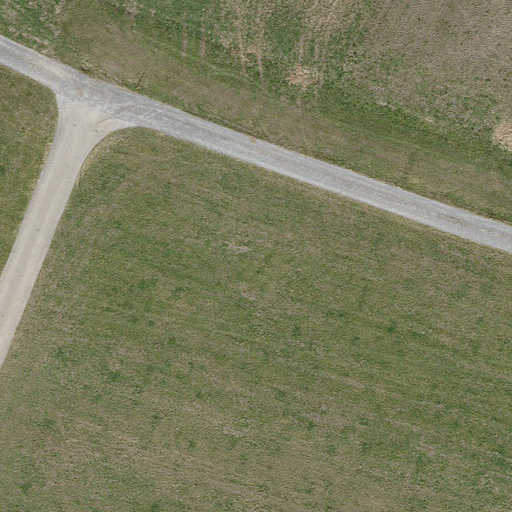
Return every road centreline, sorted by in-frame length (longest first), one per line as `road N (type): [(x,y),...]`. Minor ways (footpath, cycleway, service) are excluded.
road 1 (track): [(0,49),(95,95),(511,235)]
road 2 (track): [(0,326),(95,95)]
